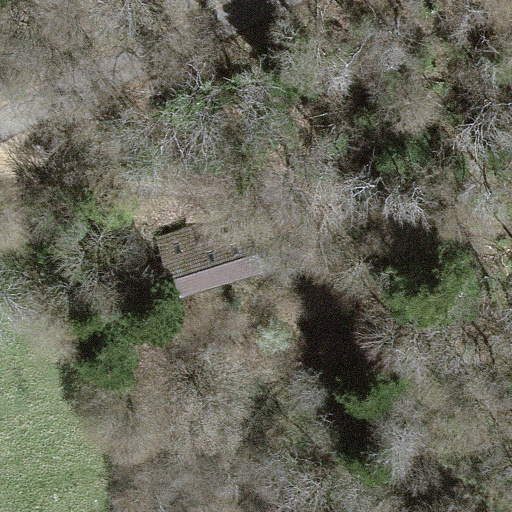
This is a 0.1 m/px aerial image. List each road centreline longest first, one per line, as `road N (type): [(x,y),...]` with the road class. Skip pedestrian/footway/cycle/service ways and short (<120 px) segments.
road 1 (track): [(0,156),(511,207)]
road 2 (unclassified): [(0,135),(254,0)]
